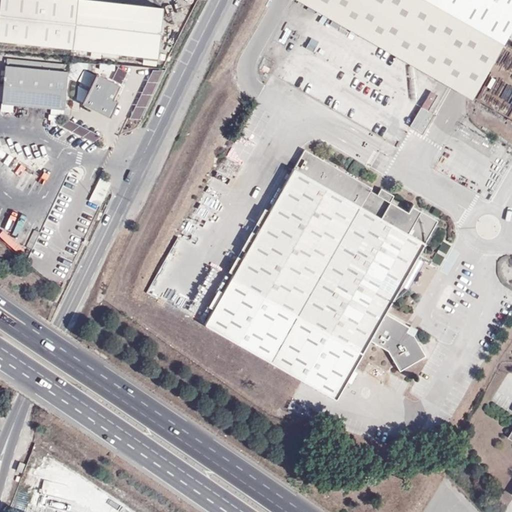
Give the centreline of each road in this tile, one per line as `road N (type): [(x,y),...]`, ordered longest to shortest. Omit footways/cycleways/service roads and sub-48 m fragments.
road 1 (tertiary): [(218,0),(0,462)]
road 2 (motorway): [(0,352),(234,511)]
road 3 (motorway): [(293,511),(119,393)]
road 4 (motorway): [(119,393),(0,300)]
road 5 (unknown): [(470,235),(421,313),(422,323),(457,349)]
road 6 (motorway): [(119,393),(0,316)]
